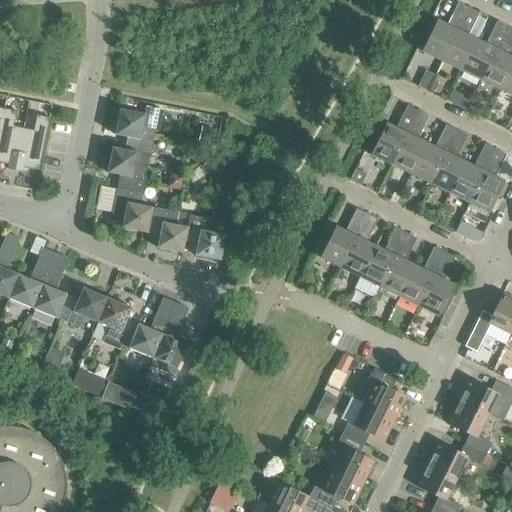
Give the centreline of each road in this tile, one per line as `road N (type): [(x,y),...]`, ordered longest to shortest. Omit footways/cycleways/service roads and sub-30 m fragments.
road 1 (residential): [(63,233),(98,71),(98,0)]
road 2 (residential): [(246,290),(152,274),(63,233)]
road 3 (residential): [(492,265),(348,192)]
road 4 (residential): [(441,368),(295,300)]
road 5 (residential): [(441,368),(377,511)]
